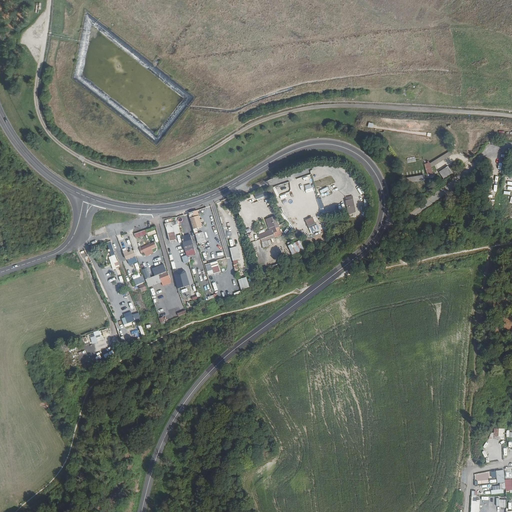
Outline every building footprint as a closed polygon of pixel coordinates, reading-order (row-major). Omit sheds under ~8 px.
[(448,153),(429,162),(431,167),(435,166),(436,168),(452,161),(448,153)] [(448,166),(439,172),(444,179),(453,173),(448,166)] [(407,184),(424,180),(423,175),(406,178),(407,184)] [(331,184),(328,177),(316,182),(319,188),(331,184)] [(304,186),(306,193),(312,191),(311,184),(304,186)] [(255,199),(268,196),(266,190),(254,194),(255,199)] [(321,215),(325,213),(320,198),(316,200),(321,215)] [(353,199),(346,201),(349,213),(354,212),(353,207),(355,207),(353,199)] [(196,210),(188,213),(193,230),(202,227),(196,210)] [(281,232),(275,217),(266,220),(270,231),(260,235),(261,239),(281,232)] [(312,218),(303,221),(306,228),(315,225),(312,218)] [(176,221),(164,224),(169,242),(176,240),(175,235),(180,234),(176,221)] [(197,244),(205,242),(202,232),(194,234),(197,244)] [(191,235),(182,236),(184,251),(193,250),(191,235)] [(120,243),(127,264),(137,261),(133,249),(130,250),(127,241),(120,243)] [(300,241),(287,246),(291,255),(303,250),(300,241)] [(152,249),(150,244),(142,247),(144,253),(152,249)] [(229,249),(232,261),(240,259),(237,247),(229,249)] [(145,279),(147,287),(161,283),(162,286),(170,283),(165,264),(151,268),(154,276),(145,279)] [(178,289),(181,288),(182,291),(189,289),(184,269),(173,272),(178,289)] [(135,285),(145,282),(142,275),(133,278),(135,285)] [(237,280),(240,290),(248,288),(246,278),(237,280)] [(126,291),(122,281),(111,286),(114,293),(121,290),(122,293),(126,291)] [(211,283),(213,290),(221,288),(219,281),(211,283)] [(121,330),(142,323),(139,313),(118,320),(121,330)] [(104,338),(101,331),(87,335),(90,343),(104,338)] [(71,352),(75,362),(82,358),(78,350),(71,352)] [(70,363),(73,371),(85,366),(82,358),(75,362),(70,363)] [(494,437),(503,437),(503,429),(494,429),(494,437)] [(511,478),(505,479),(503,469),(490,471),(491,478),(495,477),(496,483),(504,482),(505,491),(511,490),(511,478)] [(471,495),(470,511),(479,511),(480,500),(476,499),(476,496),(471,495)] [(505,507),(506,499),(496,499),(496,506),(505,507)]
